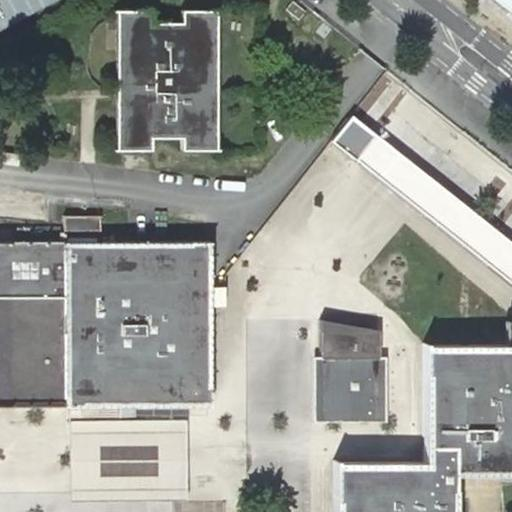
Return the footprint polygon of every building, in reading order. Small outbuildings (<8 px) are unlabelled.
[(0,0),(0,21),(38,0),(0,0)] [(208,149),(208,9),(181,9),(181,21),(150,21),(149,8),(121,8),(122,149),(150,149),(150,137),(181,136),(180,150),(208,149)] [(511,242),(350,113),(329,140),(511,285),(511,242)] [(0,405),(208,404),(207,306),(224,306),(224,285),(209,285),(209,240),(98,241),(98,216),(62,216),(62,241),(0,241),(0,405)] [(452,511),(452,474),(511,474),(511,345),(511,338),(511,337),(511,319),(503,320),(503,346),(423,345),(423,463),(333,462),(333,511),(452,511)] [(385,347),(310,347),(310,422),(386,423),(385,347)] [(186,446),(185,418),(68,419),(68,425),(67,500),(73,500),(155,499),(171,500),(185,500),(186,457),(186,446)] [(178,501),(178,511),(224,511),(225,502),(178,501)]
